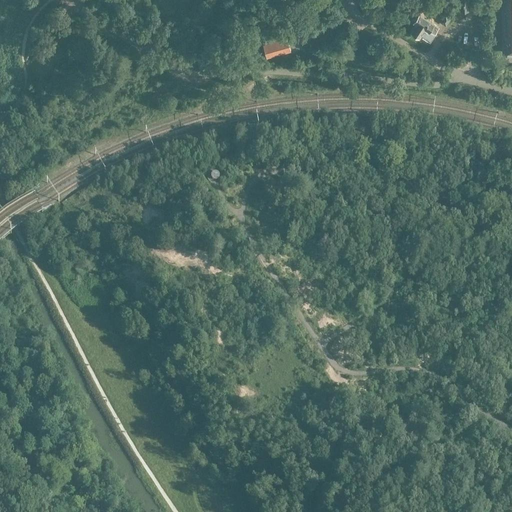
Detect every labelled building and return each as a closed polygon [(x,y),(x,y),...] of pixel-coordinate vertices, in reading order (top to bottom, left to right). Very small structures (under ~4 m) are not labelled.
[(511,51),(511,0),(501,0),(502,52),(511,51)] [(412,19),(409,24),(409,26),(412,28),(419,33),(420,32),(430,39),(438,26),(432,22),(434,20),(420,11),(414,19),(412,19)] [(441,22),(446,25),(450,18),(445,15),(441,22)] [(291,50),(288,36),(264,42),(268,57),(291,50)] [(219,174),(217,172),(214,172),(211,173),(211,176),(212,179),(214,180),(217,179),(219,177),(219,174)]
